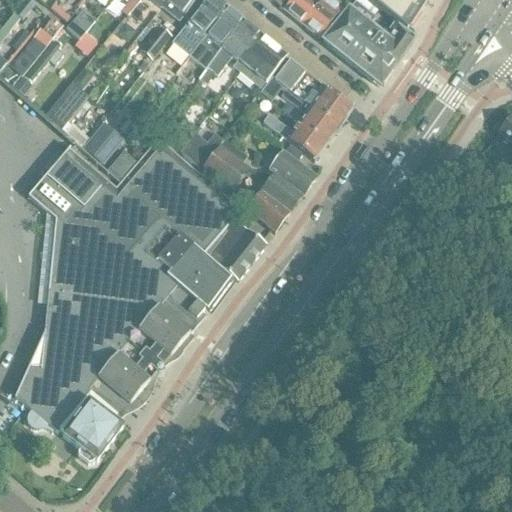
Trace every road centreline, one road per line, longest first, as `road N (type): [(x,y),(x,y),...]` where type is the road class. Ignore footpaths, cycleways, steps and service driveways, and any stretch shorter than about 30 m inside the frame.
road 1 (secondary): [(149,511),(499,30)]
road 2 (secondary): [(392,127),(114,511)]
road 3 (residential): [(375,114),(232,0)]
road 4 (secondary): [(471,12),(392,127)]
